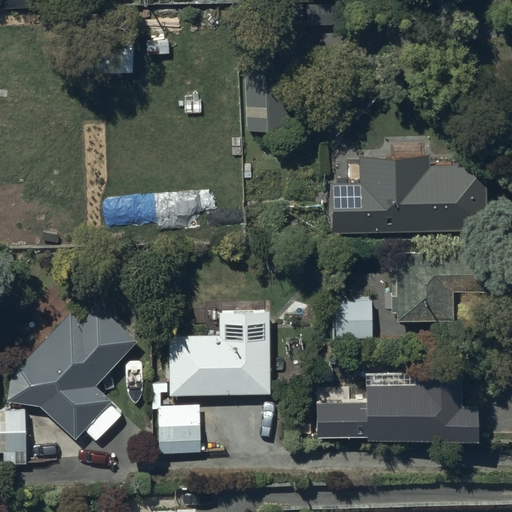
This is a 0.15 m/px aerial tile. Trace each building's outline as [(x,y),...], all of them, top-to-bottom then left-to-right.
[(289,56),(243,58),(247,132),(292,130),(289,56)] [(497,166),(428,168),(428,157),(360,158),(360,183),(331,184),(332,235),(498,232),(497,166)] [(397,322),(452,321),(452,291),(469,291),(468,252),(389,253),(390,273),(396,273),(396,297),(391,297),(391,314),(396,314),(397,322)] [(355,299),(332,299),(332,339),(371,339),(371,300),(369,300),(369,294),(355,294),(355,299)] [(95,385),(137,342),(96,306),(80,323),(71,312),(24,361),(3,361),(3,402),(39,406),(76,440),(111,401),(95,385)] [(200,452),(199,406),(160,406),(160,393),(168,393),(168,396),(270,395),(269,310),(218,311),(218,336),(167,337),(168,383),(152,383),(152,409),(159,409),(160,453),(200,452)] [(366,437),(367,441),(478,444),(478,407),(461,407),(460,372),(415,373),(415,370),(387,371),(387,375),(365,375),(366,403),(316,404),(317,437),(366,437)] [(0,453),(3,453),(4,466),(26,465),(24,408),(0,408),(0,453)]
